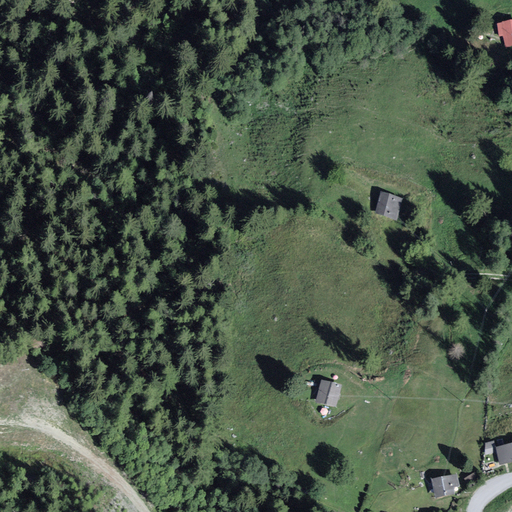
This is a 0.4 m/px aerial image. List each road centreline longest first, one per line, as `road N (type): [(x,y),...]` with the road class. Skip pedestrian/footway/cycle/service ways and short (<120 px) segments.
road 1 (track): [(0,423),(60,434),(146,511)]
road 2 (track): [(511,279),(412,278),(385,262)]
